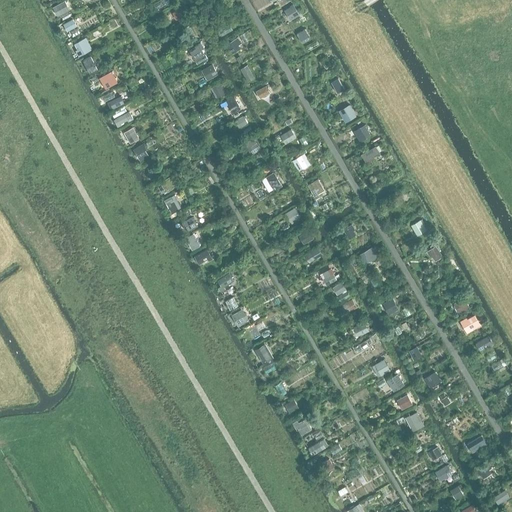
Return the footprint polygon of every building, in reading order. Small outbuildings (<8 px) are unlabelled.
[(65,0),(53,7),(58,16),(70,9),(65,0)] [(291,7),(286,10),(292,20),(300,15),(293,4),(290,6),(291,7)] [(63,19),(72,15),(69,10),(60,15),(63,19)] [(178,10),(173,13),(177,19),(182,16),(178,10)] [(70,20),(64,23),(68,31),(75,27),(70,20)] [(189,24),(183,28),(189,38),(195,35),(189,24)] [(305,29),(297,34),(300,38),(308,34),(305,29)] [(238,37),(227,44),(231,50),(239,45),(242,44),(238,37)] [(83,39),(75,44),(78,49),(76,50),(79,56),(89,51),(83,39)] [(197,47),(190,51),(195,59),(205,53),(202,49),(204,48),(201,42),(195,46),(197,47)] [(197,64),(207,58),(205,53),(194,59),(197,64)] [(91,56),(83,60),(91,74),(98,70),(91,56)] [(213,64),(202,69),(208,80),(219,74),(213,64)] [(248,65),(241,69),(245,76),(252,72),(248,65)] [(104,76),(102,77),(108,87),(118,82),(111,71),(105,75),(105,74),(103,75),(104,76)] [(339,78),(332,82),(338,93),(345,89),(339,78)] [(221,82),(211,87),(217,97),(226,93),(221,82)] [(116,96),(114,90),(102,95),(104,101),(116,96)] [(121,96),(111,101),(114,108),(125,103),(121,96)] [(234,96),(227,100),(234,113),(241,109),(234,96)] [(351,104),(343,109),(349,120),(358,115),(351,104)] [(130,111),(114,119),(118,127),(122,125),(121,123),(128,120),(128,122),(134,119),(130,111)] [(244,116),(232,123),(236,130),(248,123),(245,118),(247,117),(246,115),(244,116)] [(365,124),(356,129),(362,139),(371,135),(365,124)] [(133,127),(124,132),(131,143),(136,140),(136,141),(138,140),(138,139),(140,138),(133,127)] [(291,129),(281,135),(286,144),(297,137),(291,129)] [(251,139),(245,143),(252,154),(261,149),(255,139),(252,141),(251,139)] [(144,144),(135,149),(141,159),(148,155),(145,150),(147,149),(144,144)] [(377,144),(362,153),(366,160),(373,156),(381,151),(377,144)] [(269,160),(266,154),(255,159),(258,166),(269,160)] [(302,155),(293,160),(299,170),(308,165),(302,155)] [(272,160),(260,167),(263,174),(276,167),(272,160)] [(150,172),(147,174),(150,178),(152,177),(153,178),(159,175),(158,173),(159,172),(157,168),(156,169),(154,166),(148,170),(150,172)] [(266,177),(262,179),(269,191),(274,188),(275,190),(283,185),(274,171),(266,176),(266,177)] [(169,176),(160,181),(165,191),(175,186),(169,176)] [(315,180),(307,185),(314,196),(322,192),(315,180)] [(273,199),(278,207),(290,201),(289,200),(293,198),(291,195),(287,197),(285,192),(273,199)] [(171,196),(164,200),(172,212),(182,207),(179,202),(175,204),(171,196)] [(295,207),(286,212),(292,223),(301,217),(295,207)] [(193,216),(182,222),(187,231),(198,225),(193,216)] [(421,219),(411,224),(418,235),(427,230),(421,219)] [(352,224),(344,229),(347,235),(354,231),(355,230),(352,224)] [(310,230),(300,235),(304,244),(314,238),(310,230)] [(194,233),(186,237),(193,250),(201,245),(194,233)] [(433,248),(430,250),(437,261),(444,256),(437,245),(436,246),(435,244),(431,246),(433,248)] [(373,246),(359,254),(363,259),(368,261),(375,257),(372,253),(376,251),(373,246)] [(319,247),(308,253),(312,261),(317,258),(317,259),(320,257),(320,256),(323,254),(319,247)] [(208,249),(196,255),(199,259),(197,260),(199,264),(208,259),(209,261),(213,259),(208,249)] [(328,269),(323,272),(325,277),(323,279),(326,285),(337,279),(334,273),(331,274),(328,269)] [(229,272),(218,280),(222,285),(218,287),(222,292),(226,289),(224,287),(234,280),(229,272)] [(342,281),(333,287),(338,295),(343,292),(347,289),(342,281)] [(352,297),(348,291),(339,297),(337,298),(340,304),(352,297)] [(464,297),(454,303),(460,313),(467,309),(470,307),(464,297)] [(234,298),(226,302),(231,311),(239,307),(234,298)] [(352,298),(341,305),(347,314),(358,307),(352,298)] [(393,298),(383,303),(388,312),(398,306),(393,298)] [(243,308),(232,315),(239,326),(249,320),(243,308)] [(358,317),(356,312),(349,316),(351,321),(358,317)] [(467,318),(462,321),(466,329),(481,321),(477,314),(476,315),(469,319),(469,317),(467,318)] [(365,321),(354,326),(359,336),(370,331),(365,321)] [(246,330),(247,332),(251,340),(260,335),(256,327),(253,329),(252,326),(246,330)] [(489,336),(480,341),(484,349),(494,344),(489,336)] [(359,353),(374,344),(371,338),(355,348),(359,353)] [(264,344),(255,349),(263,363),(272,358),(264,344)] [(417,346),(409,350),(414,357),(421,353),(417,346)] [(385,358),(375,364),(381,374),(381,375),(391,370),(385,358)] [(435,371),(425,377),(429,384),(440,378),(435,371)] [(398,373),(387,380),(392,387),(394,386),(396,389),(405,384),(398,373)] [(287,393),(281,383),(275,387),(281,397),(287,393)] [(408,394),(397,399),(402,409),(413,404),(408,394)] [(444,394),(441,396),(442,399),(444,403),(449,400),(447,396),(446,396),(444,394)] [(294,399),(285,404),(290,413),(299,407),(294,399)] [(417,411),(406,417),(413,431),(425,425),(417,411)] [(298,420),(293,422),(296,428),(298,427),(302,434),(312,428),(306,418),(299,422),(298,420)] [(416,436),(421,446),(431,441),(426,431),(416,436)] [(483,435),(468,443),(472,450),(486,441),(483,435)] [(322,440),(309,447),(311,451),(309,452),(312,455),(313,455),(326,447),(322,440)] [(438,446),(428,451),(433,460),(442,454),(438,446)] [(330,458),(317,465),(322,474),(335,467),(330,458)] [(489,462),(479,469),(483,475),(491,470),(493,468),(489,462)] [(447,464),(439,469),(444,479),(453,474),(447,464)] [(459,485),(452,489),(458,498),(464,494),(461,489),(463,487),(461,483),(459,485)] [(345,486),(338,490),(341,495),(348,491),(345,486)] [(506,488),(494,495),(498,502),(510,495),(506,488)] [(349,491),(341,496),(347,507),(355,502),(349,491)]
